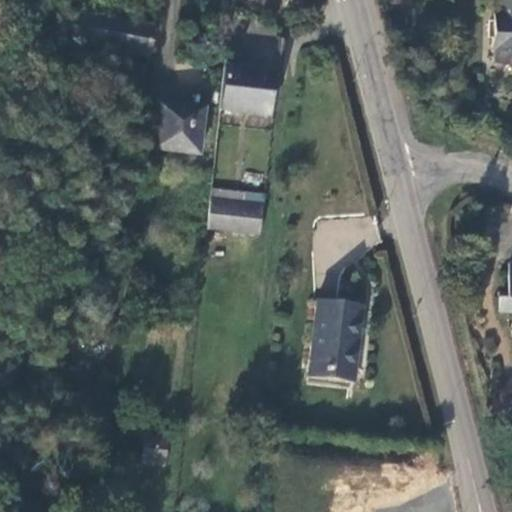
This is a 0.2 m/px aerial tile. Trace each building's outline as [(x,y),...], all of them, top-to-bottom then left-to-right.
[(511,0),(498,0),(499,7),(493,7),(492,47),(495,47),(495,61),(511,61),(511,0)] [(150,59),(156,26),(69,10),(63,43),(150,59)] [(279,66),(225,60),(220,111),(274,117),(279,66)] [(149,69),(137,67),(133,98),(145,99),(149,69)] [(160,101),(154,151),(203,156),(208,106),(160,101)] [(29,186),(24,217),(76,224),(80,192),(29,186)] [(211,188),(207,230),(261,235),(265,193),(211,188)] [(511,262),(509,262),(506,297),(498,296),(497,312),(511,313),(511,262)] [(366,304),(319,298),(309,375),(356,380),(366,304)] [(165,466),(168,435),(145,432),(142,464),(165,466)]
